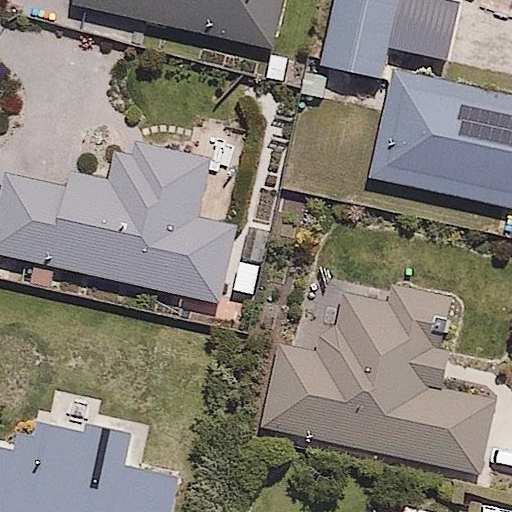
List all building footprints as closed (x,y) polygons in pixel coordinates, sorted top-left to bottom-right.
[(0,0),(83,17),(86,0),(92,0),(281,41),(290,0),(0,0)] [(401,0),(332,0),(321,56),(387,70),(401,0)] [(511,94),(397,69),(374,172),(511,202),(511,94)] [(102,182),(0,159),(0,244),(221,295),(237,225),(196,215),(210,154),(114,132),(102,182)] [(394,290),(321,275),(307,341),(287,337),(270,422),(486,466),(503,384),(453,374),(469,294),(396,279),(394,290)] [(37,442),(0,434),(0,511),(173,511),(183,469),(131,458),(137,429),(44,410),(37,442)] [(471,511),(409,502),(407,511),(471,511)]
